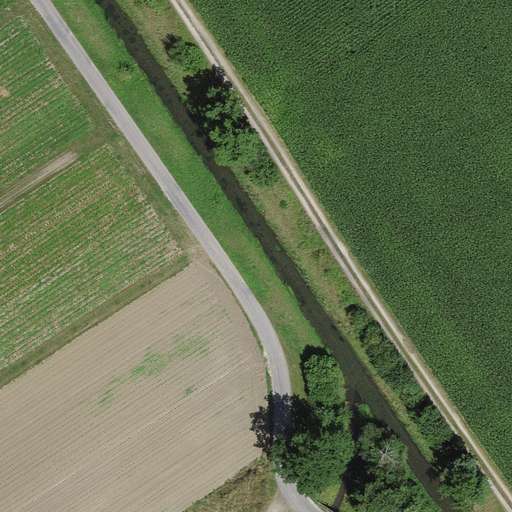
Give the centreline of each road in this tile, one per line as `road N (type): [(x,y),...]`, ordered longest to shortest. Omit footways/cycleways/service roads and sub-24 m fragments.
road 1 (track): [(511,511),(165,0)]
road 2 (track): [(30,0),(200,236),(245,317),(263,355),(285,501)]
